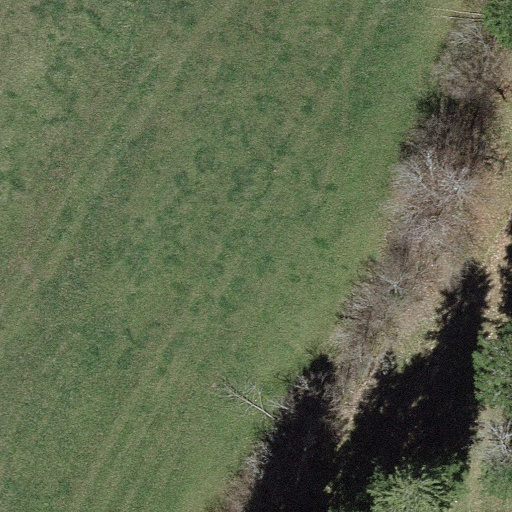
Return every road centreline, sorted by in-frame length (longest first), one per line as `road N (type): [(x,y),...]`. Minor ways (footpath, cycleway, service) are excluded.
road 1 (track): [(511,239),(344,511)]
road 2 (track): [(452,511),(490,280)]
